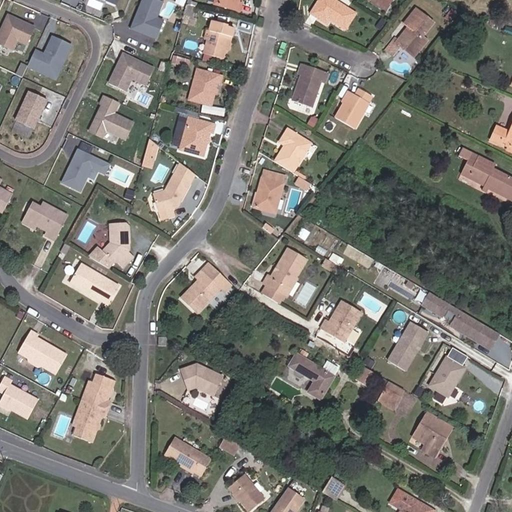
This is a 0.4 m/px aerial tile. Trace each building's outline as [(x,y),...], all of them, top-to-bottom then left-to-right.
[(164,18),(170,2),(165,0),(149,0),(138,28),(163,39),(167,30),(160,27),(164,18)] [(220,0),(220,4),(246,10),(248,3),(244,2),(244,0),(220,0)] [(351,29),(361,13),(341,0),(324,0),(316,13),(332,24),(337,16),(342,20),(340,22),(351,29)] [(377,0),(392,9),(397,0),(377,0)] [(187,17),(195,19),(198,5),(191,3),(187,17)] [(434,41),(429,37),(439,23),(422,10),(411,25),(416,28),(417,29),(413,35),(412,34),(405,44),(410,48),(423,57),(434,41)] [(449,21),(454,25),(461,17),(456,12),(449,21)] [(34,43),(42,26),(15,14),(3,41),(20,49),(25,39),(34,43)] [(167,30),(171,21),(164,18),(160,27),(167,30)] [(234,25),(217,20),(215,29),(213,39),(209,53),(229,58),(231,49),(234,34),(238,35),(240,27),(234,26),(234,25)] [(72,60),(79,44),(60,36),(52,53),(43,49),(35,65),(46,70),(47,68),(60,74),(63,73),(70,59),(72,60)] [(393,53),(401,59),(410,48),(405,44),(401,42),(393,53)] [(152,86),(160,70),(131,56),(127,64),(128,65),(127,68),(125,67),(117,84),(133,92),(139,79),(152,86)] [(63,78),(72,60),(70,59),(63,73),(60,74),(47,68),(46,70),(63,78)] [(334,74),(318,69),(310,66),(298,101),(319,109),(328,83),(331,84),(334,74)] [(222,84),(225,85),(227,76),(201,70),(194,98),(217,103),(222,84)] [(357,92),(342,118),(361,129),(376,104),(375,103),(379,96),(366,89),(362,95),(357,92)] [(41,128),(54,99),(36,90),(23,120),(41,128)] [(140,122),(121,113),(126,102),(111,95),(107,104),(109,105),(96,131),(109,138),(113,129),(132,139),(140,122)] [(178,116),(173,147),(180,148),(185,117),(178,116)] [(187,150),(208,156),(214,133),(219,133),(221,126),(195,118),(187,150)] [(511,130),(502,126),(496,139),(505,143),(507,140),(511,142),(511,143),(511,130)] [(281,163),(298,173),(316,144),(293,130),(285,143),(293,148),(290,153),(288,151),(281,163)] [(149,139),(140,164),(152,168),(161,143),(149,139)] [(95,153),(98,147),(91,143),(88,149),(95,153)] [(511,198),(511,175),(497,167),(499,163),(467,146),(463,154),(472,159),(465,173),(488,185),(493,188),(511,198)] [(87,192),(98,168),(111,175),(116,165),(85,149),(69,183),(87,192)] [(455,168),(465,173),(472,159),(463,154),(455,168)] [(261,207),(281,213),(290,177),(270,171),(261,207)] [(0,205),(13,212),(21,196),(7,188),(11,180),(0,174),(0,205)] [(181,202),(185,203),(192,185),(174,177),(168,194),(156,198),(165,223),(179,218),(176,210),(179,208),(181,202)] [(302,184),(313,190),(316,184),(306,177),(302,184)] [(54,237),(63,241),(76,216),(53,205),(51,209),(44,205),(35,222),(46,227),(50,227),(58,230),(56,234),(54,237)] [(56,234),(58,230),(50,227),(46,227),(35,222),(33,226),(42,231),(47,230),(56,234)] [(135,252),(138,250),(136,227),(131,223),(118,225),(120,242),(112,249),(124,262),(125,261),(131,267),(141,257),(135,252)] [(312,262),(294,251),(287,263),(288,266),(287,268),(283,269),(280,275),(276,272),(271,280),(275,282),(291,292),(294,293),(304,277),(304,275),(312,262)] [(331,262),(329,264),(339,270),(343,264),(335,259),(332,263),(331,262)] [(343,273),(347,266),(343,264),(339,270),(343,273)] [(120,299),(128,286),(90,265),(80,283),(110,301),(113,295),(120,299)] [(192,299),(208,313),(231,287),(211,270),(205,276),(209,280),(211,282),(202,291),(200,290),(192,299)] [(200,290),(202,291),(211,282),(209,280),(200,290)] [(286,300),(291,292),(275,282),(270,291),(286,300)] [(494,325),(438,291),(429,306),(485,340),(494,325)] [(329,329),(352,343),(370,313),(351,301),(345,312),(347,313),(340,323),(334,320),(329,329)] [(414,372),(438,334),(421,323),(397,362),(414,372)] [(498,348),(507,333),(494,325),(485,340),(498,348)] [(53,367),(68,375),(80,354),(63,345),(60,346),(57,345),(55,341),(49,338),(50,336),(42,331),(29,354),(39,359),(44,358),(50,362),(53,367)] [(163,343),(172,344),(172,334),(164,334),(163,343)] [(331,401),(345,378),(309,356),(302,368),(327,384),(320,394),(331,401)] [(463,385),(465,381),(467,382),(475,369),(457,357),(438,387),(457,398),(465,386),(463,385)] [(48,367),(53,367),(50,362),(44,358),(39,359),(41,364),(48,367)] [(202,389),(219,397),(228,377),(202,364),(188,370),(193,385),(197,386),(199,385),(202,386),(203,388),(202,389)] [(363,380),(377,389),(385,376),(371,367),(363,380)] [(118,400),(114,398),(121,378),(110,374),(107,382),(102,381),(86,424),(90,425),(87,434),(99,439),(108,414),(112,415),(118,400)] [(26,409),(43,418),(52,402),(22,386),(25,382),(16,378),(10,391),(17,395),(12,405),(21,409),(25,411),(26,409)] [(388,396),(405,406),(412,393),(396,383),(388,396)] [(401,413),(405,406),(388,396),(384,403),(401,413)] [(450,441),(447,439),(454,427),(433,414),(420,436),(430,442),(428,444),(425,449),(437,457),(441,450),(444,451),(450,441)] [(447,439),(450,441),(458,429),(454,427),(447,439)] [(244,453),(251,442),(235,433),(229,444),(244,453)] [(428,444),(430,442),(420,436),(418,438),(428,444)] [(209,476),(218,461),(181,438),(172,454),(209,476)] [(330,491),(343,499),(352,486),(339,477),(330,491)] [(274,500),(255,478),(243,488),(261,510),(274,500)] [(269,511),(297,511),(306,499),(288,486),(269,511)] [(439,511),(441,510),(404,489),(399,498),(411,505),(408,508),(406,511),(439,511)] [(411,505),(399,498),(397,502),(408,508),(411,505)]
